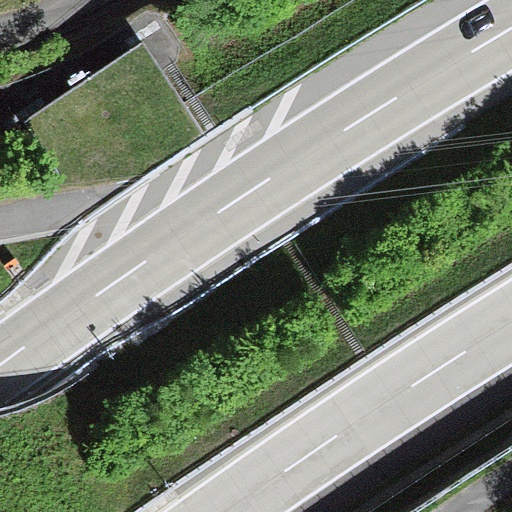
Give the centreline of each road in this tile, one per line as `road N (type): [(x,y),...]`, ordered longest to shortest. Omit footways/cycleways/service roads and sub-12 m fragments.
road 1 (motorway): [(511,29),(237,200),(0,365)]
road 2 (motorway): [(230,511),(511,324)]
